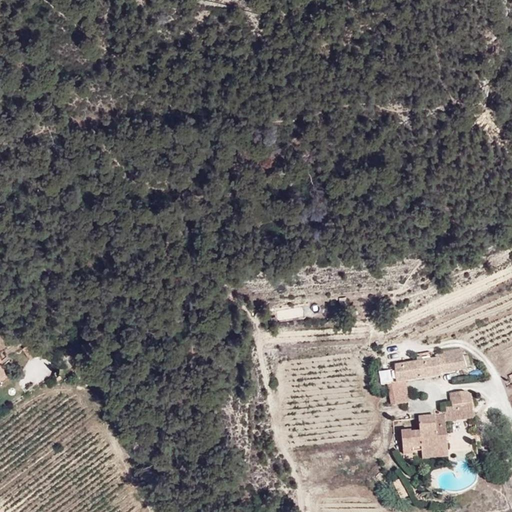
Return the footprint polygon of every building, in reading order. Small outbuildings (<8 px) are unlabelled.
[(436,352),(438,358),(441,375),(465,371),(462,348),(436,352)] [(438,358),(395,367),(398,384),(406,384),(441,377),(441,375),(438,358)] [(0,381),(8,377),(0,362),(0,381)] [(406,384),(398,384),(388,386),(391,406),(410,404),(406,384)] [(471,394),(450,395),(451,404),(454,422),(474,420),(471,394)] [(454,422),(451,404),(441,404),(442,417),(445,417),(445,422),(454,422)] [(445,422),(445,417),(442,417),(419,420),(421,439),(413,441),(412,433),(402,434),(405,458),(416,457),(416,451),(423,451),(424,460),(449,458),(445,422)]
